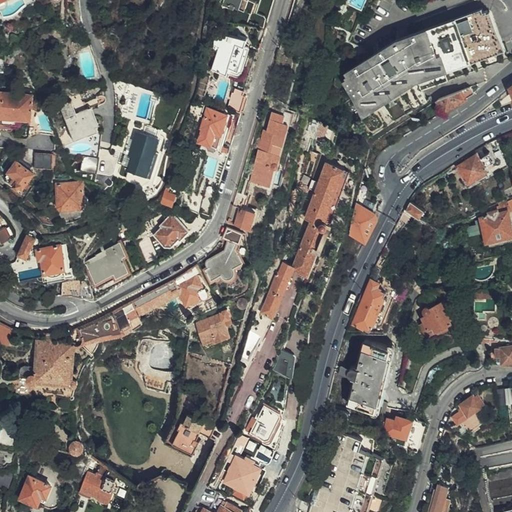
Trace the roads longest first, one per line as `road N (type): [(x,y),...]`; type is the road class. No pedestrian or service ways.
road 1 (residential): [(284,0),(227,193),(205,239),(64,322),(38,323),(0,306)]
road 2 (secondary): [(276,508),(303,453),(337,325),(398,195)]
road 3 (tertiary): [(511,73),(389,158),(385,182),(398,195)]
road 4 (residential): [(408,511),(439,409),(457,387),(511,372)]
road 5 (secondary): [(398,195),(427,164),(511,118)]
